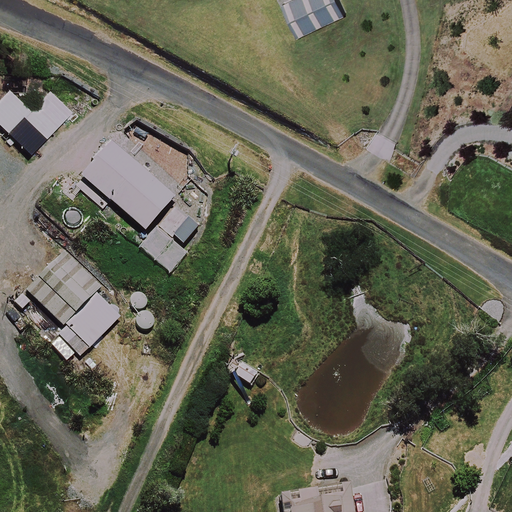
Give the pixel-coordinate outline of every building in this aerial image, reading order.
[(70,115),(50,93),(7,135),(28,156),(70,115)] [(173,200),(110,145),(81,179),(144,234),(173,200)] [(101,290),(65,254),(27,293),(66,332),(50,348),(71,369),(120,320),(95,296),(101,290)] [(257,376),(241,364),(232,376),(249,388),(257,376)] [(349,511),(347,497),(316,502),(315,493),(278,499),(280,506),(274,507),(275,511),(349,511)]
